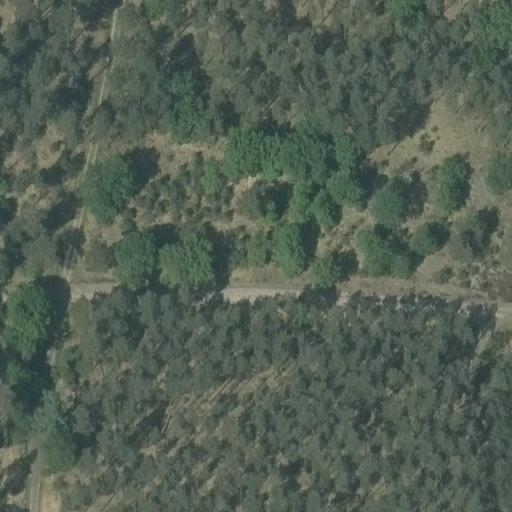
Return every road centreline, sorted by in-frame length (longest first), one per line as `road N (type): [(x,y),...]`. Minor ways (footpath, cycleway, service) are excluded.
road 1 (track): [(123,0),(49,365),(33,511)]
road 2 (track): [(511,314),(290,295),(0,299)]
